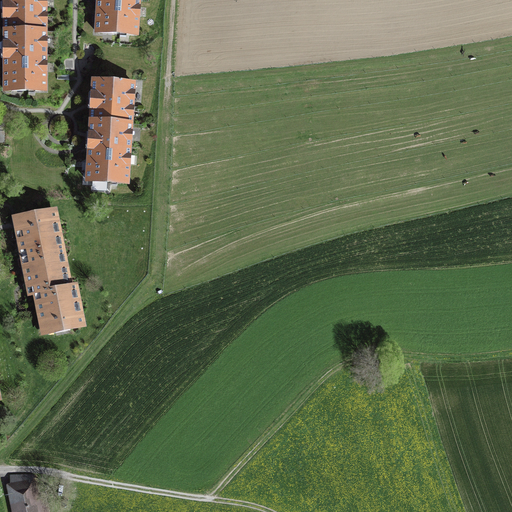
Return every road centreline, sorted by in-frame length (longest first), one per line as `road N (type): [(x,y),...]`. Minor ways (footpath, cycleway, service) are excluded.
road 1 (track): [(204,498),(340,365),(369,355),(511,353)]
road 2 (track): [(69,476),(204,498)]
